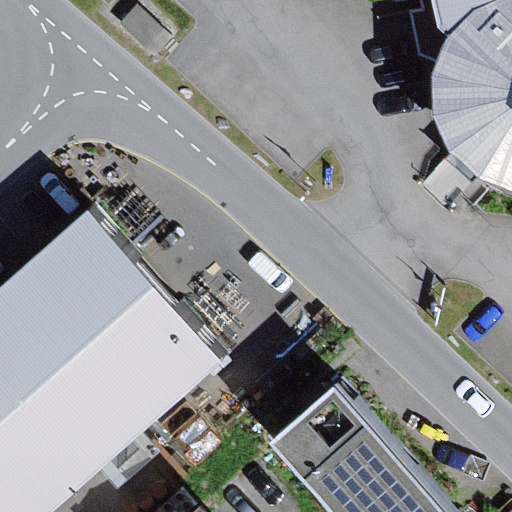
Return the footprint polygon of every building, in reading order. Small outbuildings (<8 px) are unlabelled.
[(511,0),(479,0),(458,26),(442,63),(446,102),(461,140),(448,154),(459,163),(478,179),(491,168),(511,176),(511,0)] [(479,0),(447,0),(450,14),(458,26),(479,0)] [(139,3),(121,21),(157,55),(174,36),(139,3)] [(0,511),(49,511),(229,351),(95,202),(0,287),(0,511)] [(465,511),(344,374),(280,430),(351,511),(465,511)] [(220,511),(211,501),(197,511),(220,511)]
